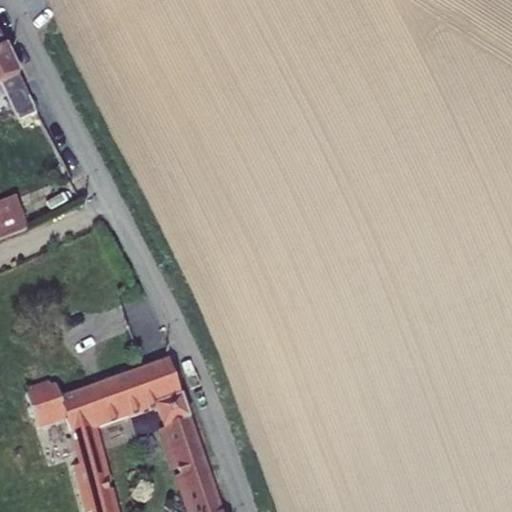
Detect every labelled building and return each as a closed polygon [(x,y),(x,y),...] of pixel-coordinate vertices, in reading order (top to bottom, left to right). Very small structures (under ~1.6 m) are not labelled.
[(8,51),(0,54),(0,89),(22,79),(8,51)] [(21,87),(0,97),(0,113),(7,128),(34,115),(21,87)] [(16,199),(0,204),(0,241),(28,232),(16,199)] [(83,388),(78,375),(25,394),(46,450),(55,447),(73,441),(98,511),(120,511),(92,434),(158,411),(184,401),(170,364),(92,392),(89,386),(83,388)] [(165,431),(191,421),(184,401),(158,411),(165,431)] [(222,511),(191,421),(165,431),(193,511),(222,511)] [(79,511),(98,511),(73,441),(55,447),(79,511)]
